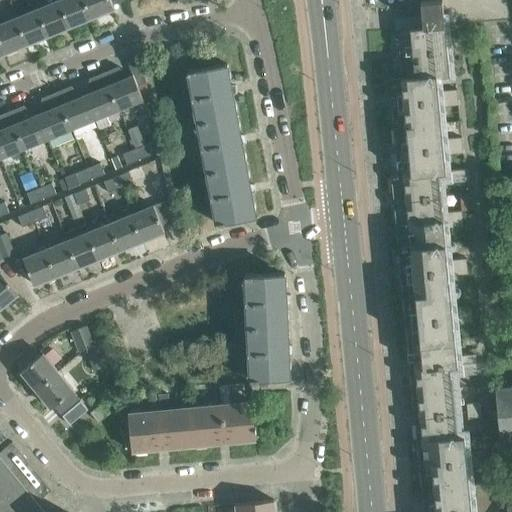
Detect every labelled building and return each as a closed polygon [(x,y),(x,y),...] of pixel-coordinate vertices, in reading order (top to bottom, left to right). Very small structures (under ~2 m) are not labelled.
[(59,0),(58,0),(38,8),(49,34),(70,26),(59,0)] [(92,17),(84,0),(59,0),(70,26),(92,17)] [(84,0),(92,17),(114,8),(112,4),(122,0),(84,0)] [(429,0),(420,1),(422,16),(402,18),(403,29),(397,29),(401,77),(388,78),(397,174),(390,174),(423,511),(498,511),(496,480),(469,483),(467,468),(486,466),(485,450),(466,452),(457,364),(462,364),(463,375),(477,373),(476,362),(475,354),(456,355),(453,323),(472,321),(471,306),(452,308),(448,275),(468,274),(466,258),(447,260),(438,172),(451,171),(452,182),(466,181),(464,169),(445,170),(444,154),(463,152),(461,137),(442,139),(439,107),(458,105),(457,89),(438,91),(436,76),(449,75),(443,13),(455,12),(456,24),(505,19),(507,18),(508,17),(508,16),(509,16),(509,15),(509,14),(507,0),(429,0)] [(49,34),(38,8),(16,17),(27,43),(49,34)] [(16,17),(0,23),(0,38),(6,52),(27,43),(16,17)] [(118,66),(104,72),(118,108),(142,98),(142,99),(143,99),(137,85),(146,81),(141,58),(128,63),(133,74),(124,78),(118,66)] [(195,68),(188,69),(198,121),(236,114),(233,94),(236,93),(235,85),(231,85),(227,64),(196,69),(195,68)] [(93,90),(85,94),(95,118),(99,128),(110,124),(106,113),(118,108),(111,91),(104,72),(89,78),(93,90)] [(71,86),(56,92),(71,128),(95,118),(85,94),(76,97),(71,86)] [(47,137),(71,128),(56,92),(42,98),(46,110),(37,113),(47,137)] [(23,105),(9,111),(24,147),(47,137),(37,113),(29,117),(23,105)] [(0,156),(24,147),(9,111),(0,114),(0,156)] [(198,121),(207,171),(246,164),(242,144),(246,142),(244,135),(240,135),(236,114),(198,121)] [(145,144),(137,125),(128,129),(136,148),(135,148),(139,159),(152,154),(147,143),(145,144)] [(139,159),(135,148),(122,153),(127,164),(139,159)] [(111,158),(116,169),(122,167),(117,155),(111,158)] [(100,162),(87,168),(92,179),(105,174),(100,162)] [(246,164),(207,171),(217,223),(225,222),(224,220),(255,214),(251,193),(255,191),(254,184),(250,184),(246,164)] [(87,168),(74,173),(79,184),(92,179),(87,168)] [(133,182),(129,170),(116,176),(120,187),(133,182)] [(27,191),(37,187),(30,172),(20,176),(27,191)] [(74,173),(64,177),(68,187),(68,188),(79,184),(74,173)] [(120,187),(116,176),(103,181),(108,192),(120,187)] [(43,199),(56,193),(52,182),(39,187),(43,199)] [(39,187),(26,192),(30,204),(43,199),(39,187)] [(78,204),(90,199),(86,188),(73,193),(74,195),(78,204)] [(73,193),(64,197),(73,219),(82,215),(78,204),(73,193)] [(164,200),(153,205),(132,214),(143,240),(164,231),(162,227),(172,223),(172,220),(164,200)] [(0,202),(0,215),(9,212),(4,201),(0,202)] [(34,222),(47,216),(43,205),(30,211),(34,222)] [(463,226),(461,210),(447,212),(449,227),(463,226)] [(22,227),(34,222),(30,211),(17,216),(22,227)] [(132,214),(110,223),(120,249),(143,240),(132,214)] [(88,231),(99,257),(120,249),(110,223),(88,231)] [(77,266),(99,257),(88,231),(67,240),(77,266)] [(7,232),(0,234),(0,250),(2,257),(15,252),(7,232)] [(67,240),(45,249),(56,275),(77,266),(67,240)] [(34,284),(56,275),(45,249),(23,258),(34,284)] [(0,307),(18,292),(0,270),(0,307)] [(253,273),(245,273),(247,326),(287,324),(286,304),(290,303),(289,295),(285,294),(284,273),(253,274),(253,273)] [(288,344),(287,324),(247,326),(250,379),(258,379),(258,377),(289,376),(288,354),(292,353),(292,345),(288,344)] [(75,330),(71,331),(78,351),(85,349),(94,345),(92,339),(87,325),(75,330)] [(94,345),(85,349),(87,353),(93,369),(102,366),(97,353),(96,349),(94,345)] [(21,370),(36,389),(58,371),(42,352),(21,370)] [(58,371),(36,389),(51,407),(54,405),(72,390),(73,389),(58,371)] [(511,386),(495,388),(500,439),(511,437),(511,386)] [(80,399),(72,390),(54,405),(61,415),(80,399)] [(147,392),(148,398),(148,402),(156,402),(155,391),(147,392)] [(158,402),(159,409),(169,408),(168,393),(158,394),(158,402)] [(70,424),(88,409),(80,399),(61,415),(70,424)] [(252,401),(221,403),(224,442),(256,439),(252,401)] [(109,411),(101,402),(90,412),(98,421),(109,411)] [(468,419),(482,417),(480,402),(466,403),(468,419)] [(194,445),(224,442),(221,403),(190,406),(194,445)] [(194,445),(190,406),(159,409),(163,448),(194,445)] [(132,451),(163,448),(159,409),(128,412),(132,451)] [(0,511),(41,511),(34,504),(51,489),(12,441),(0,450),(0,511)] [(235,503),(236,504),(236,511),(274,511),(273,500),(274,500),(274,499),(235,503)]
